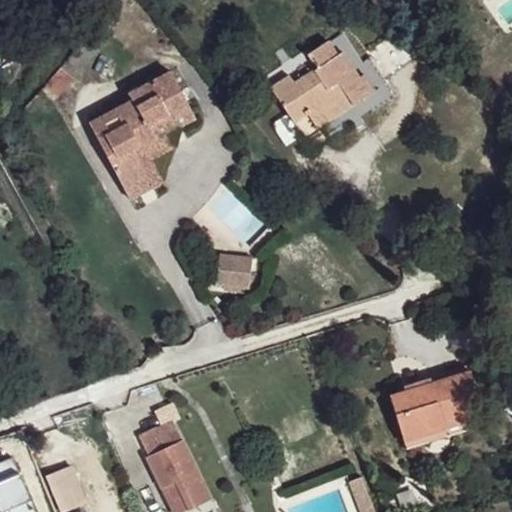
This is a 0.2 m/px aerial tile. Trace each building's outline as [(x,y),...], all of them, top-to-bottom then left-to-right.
[(292,81),(289,75),(271,86),(310,147),(326,137),(314,119),(349,97),(353,104),(375,90),(362,71),(357,75),(341,50),(335,53),(326,39),(307,52),(316,67),(292,81)] [(125,96),(83,119),(122,196),(158,181),(147,157),(171,145),(164,129),(176,126),(190,119),(164,67),(122,88),(125,96)] [(353,104),(349,97),(314,119),(318,125),(353,104)] [(176,126),(164,129),(171,145),(182,139),(176,126)] [(252,253),(218,249),(214,282),(247,286),(252,253)] [(468,372),(390,396),(404,443),(465,426),(464,420),(482,415),(468,372)] [(169,422),(135,439),(162,490),(176,484),(190,511),(209,503),(169,422)] [(37,511),(14,457),(0,463),(0,511),(37,511)] [(74,466),(49,477),(64,511),(65,511),(89,502),(74,466)] [(64,511),(49,477),(45,479),(59,511),(64,511)] [(377,511),(364,477),(350,482),(361,511),(377,511)] [(176,484),(162,490),(172,511),(187,511),(190,511),(176,484)]
